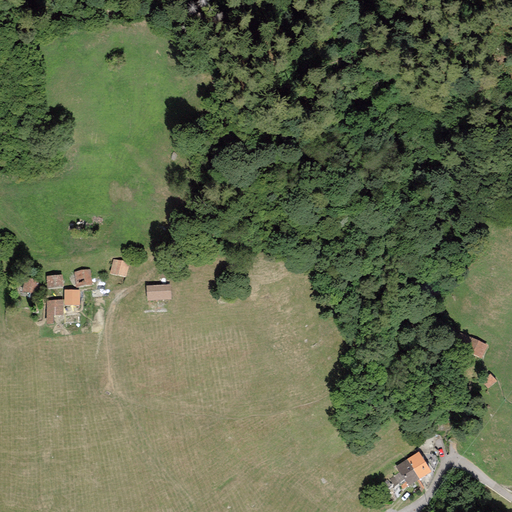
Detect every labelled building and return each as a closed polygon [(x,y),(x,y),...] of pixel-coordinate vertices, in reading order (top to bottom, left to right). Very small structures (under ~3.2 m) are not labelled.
[(93,239),(96,227),(75,223),(73,235),(93,239)] [(130,263),(113,259),(110,273),(126,277),(130,263)] [(90,269),(74,271),(76,287),(92,285),(90,269)] [(46,277),(47,289),(63,288),(62,275),(46,277)] [(34,295),(38,281),(23,277),(20,291),(34,295)] [(170,285),(146,286),(147,301),(171,300),(170,285)] [(80,290),(64,290),(64,305),(79,305),(80,290)] [(46,301),(46,324),(54,324),(53,316),(63,316),(62,300),(46,301)] [(487,346),(459,332),(456,338),(470,345),(466,351),(480,358),(487,346)] [(496,381),(490,374),(481,382),(487,389),(496,381)] [(418,452),(406,460),(419,480),(431,472),(418,452)] [(419,480),(406,460),(396,466),(409,487),(419,480)]
